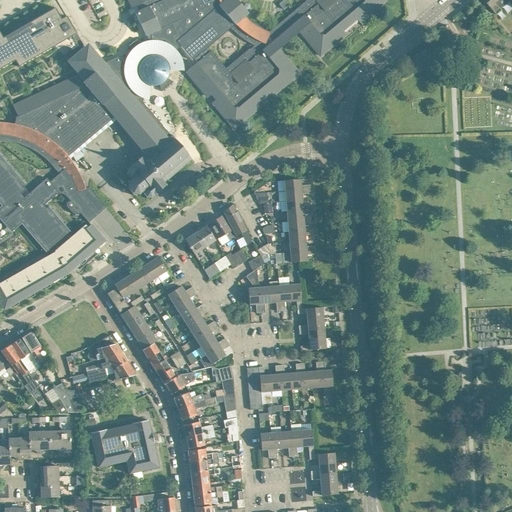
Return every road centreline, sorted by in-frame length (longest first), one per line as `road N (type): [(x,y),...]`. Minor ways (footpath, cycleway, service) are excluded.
road 1 (tertiary): [(372,511),(342,153)]
road 2 (residential): [(252,511),(230,329),(166,234)]
road 3 (residential): [(87,284),(162,405),(183,511)]
road 4 (residential): [(166,234),(251,172),(342,153)]
road 5 (tertiary): [(342,153),(349,98),(366,71),(426,19)]
